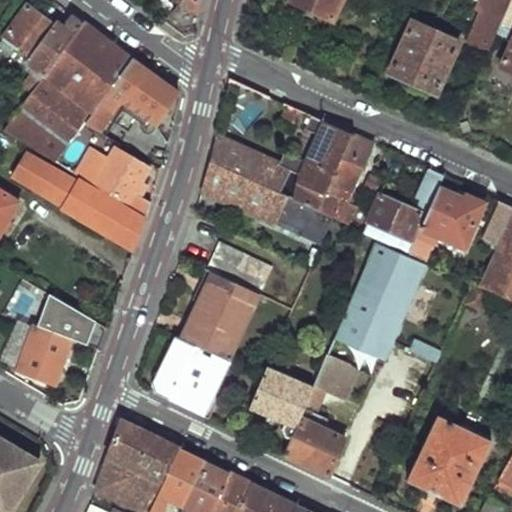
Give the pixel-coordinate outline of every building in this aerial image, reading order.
[(194,33),(201,0),(182,0),(162,21),(184,36),(194,33)] [(290,0),(333,19),(341,0),(290,0)] [(500,26),(511,0),(479,0),(475,12),(481,14),(468,43),(487,53),(500,26)] [(511,31),(511,44),(501,68),(511,72),(511,0),(500,26),(511,31)] [(25,84),(32,90),(83,22),(71,13),(59,30),(28,7),(1,41),(28,59),(25,63),(35,70),(25,84)] [(412,20),(389,71),(436,94),(460,42),(412,20)] [(2,132),(53,161),(82,122),(96,105),(131,58),(83,22),(32,90),(9,122),(2,132)] [(156,124),(177,92),(131,58),(96,105),(115,117),(123,104),(156,124)] [(268,157),(256,183),(276,192),(303,204),(320,213),(353,135),(308,114),(287,165),(268,157)] [(0,116),(0,130),(2,132),(9,122),(0,116)] [(215,133),(209,160),(256,183),(268,157),(215,133)] [(353,135),(320,213),(331,217),(343,189),(351,192),(373,144),(353,135)] [(134,192),(148,169),(113,147),(106,157),(89,146),(73,172),(90,182),(146,214),(149,201),(134,192)] [(11,177),(28,187),(44,161),(26,151),(11,177)] [(202,191),(321,245),(333,218),(331,217),(320,213),(276,192),(256,183),(209,160),(202,191)] [(144,219),(44,161),(28,187),(133,249),(144,219)] [(380,195),(364,233),(377,238),(380,240),(385,228),(404,236),(399,249),(409,253),(443,175),(429,169),(416,198),(423,201),(417,213),(380,195)] [(443,175),(409,253),(427,262),(439,237),(464,248),(484,203),(466,195),(463,196),(459,194),(463,184),(443,175)] [(369,177),(366,187),(377,190),(380,181),(369,177)] [(0,234),(20,201),(0,188),(0,234)] [(511,206),(501,202),(484,240),(499,247),(511,218),(511,206)] [(511,218),(499,247),(482,287),(487,289),(511,300),(511,218)] [(376,242),(334,338),(381,359),(423,264),(376,242)] [(221,244),(208,271),(214,273),(260,295),(273,268),(221,244)] [(214,273),(183,340),(229,362),(260,295),(214,273)] [(474,283),(465,300),(478,306),(487,289),(482,287),(474,283)] [(106,326),(52,295),(41,326),(101,343),(106,326)] [(74,340),(31,325),(15,373),(58,388),(74,340)] [(174,336),(150,383),(153,392),(204,417),(229,362),(183,340),(174,336)] [(436,360),(440,348),(412,339),(408,352),(436,360)] [(349,363),(327,355),(303,412),(291,439),(284,455),(329,477),(345,440),(312,424),(326,393),(345,402),(357,374),(349,363)] [(262,377),(249,408),(283,424),(280,429),(284,436),(291,439),(303,412),(294,408),(307,380),(293,374),(291,379),(267,367),(262,377)] [(439,416),(408,481),(461,506),(492,440),(439,416)] [(120,421),(103,468),(158,494),(180,450),(120,421)] [(22,458),(0,444),(0,508),(6,511),(10,511),(33,475),(17,466),(22,458)] [(180,450),(158,494),(149,511),(163,511),(167,505),(166,502),(181,509),(205,462),(180,450)] [(511,452),(496,479),(511,488),(511,452)] [(205,462),(181,509),(187,511),(209,511),(229,474),(205,462)] [(96,490),(140,511),(139,511),(149,511),(158,494),(103,468),(96,490)] [(229,474),(209,511),(237,511),(251,484),(229,474)] [(251,484),(237,511),(290,511),(294,505),(251,484)] [(487,495),(477,511),(501,511),(505,506),(487,495)]
